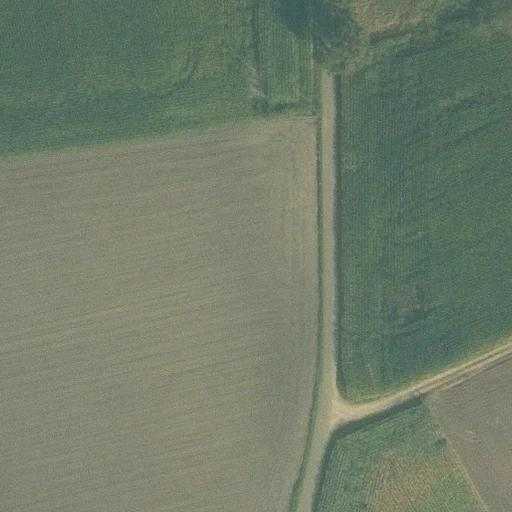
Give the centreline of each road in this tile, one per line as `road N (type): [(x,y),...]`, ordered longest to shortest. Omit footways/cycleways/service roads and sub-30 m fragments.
road 1 (unclassified): [(325,0),(324,421),(301,511)]
road 2 (track): [(324,421),(388,405),(511,348)]
